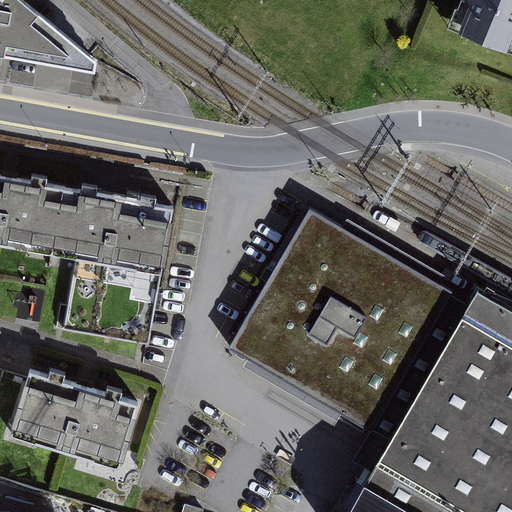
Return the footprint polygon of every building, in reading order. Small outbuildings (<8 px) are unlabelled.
[(98,62),(23,0),(0,0),(0,56),(97,73),(98,62)] [(511,0),(459,0),(452,20),(511,41),(511,0)] [(0,237),(58,247),(69,183),(0,171),(0,237)] [(182,202),(69,183),(58,247),(171,266),(182,202)] [(389,440),(473,298),(317,210),(235,353),(389,440)] [(511,511),(511,304),(481,285),(473,298),(389,440),(346,511),(511,511)] [(126,462),(145,400),(35,367),(16,428),(126,462)]
